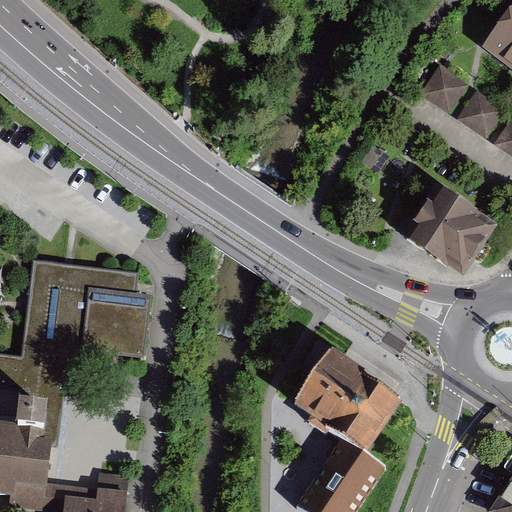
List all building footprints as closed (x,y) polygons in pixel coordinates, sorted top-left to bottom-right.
[(511,30),(493,59),(511,71),(511,30)] [(478,92),(448,73),(429,103),(459,122),(478,92)] [(511,120),(511,114),(483,96),(464,126),(496,146),(511,120)] [(403,240),(464,280),(498,228),(437,188),(403,240)] [(138,276),(36,265),(25,362),(0,358),(0,391),(29,395),(64,399),(67,372),(91,375),(93,354),(146,360),(153,297),(136,295),(138,276)] [(395,408),(333,368),(301,417),(364,457),(395,408)] [(64,399),(29,395),(28,409),(46,411),(42,444),(51,445),(58,446),(64,399)] [(0,494),(10,495),(9,507),(44,511),(47,486),(51,445),(42,444),(46,411),(28,409),(21,409),(19,429),(0,426),(0,494)] [(358,511),(379,481),(339,455),(301,511),(358,511)] [(511,511),(511,463),(506,471),(511,475),(511,487),(495,511),(511,511)] [(126,511),(130,482),(100,479),(98,492),(97,503),(66,500),(64,511),(126,511)] [(97,503),(98,492),(47,486),(44,511),(56,511),(64,511),(66,500),(97,503)]
